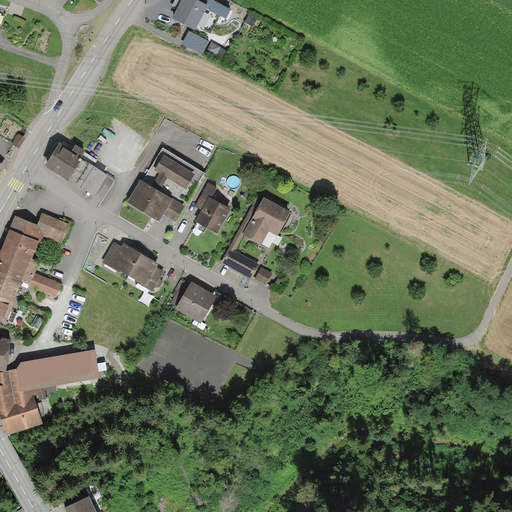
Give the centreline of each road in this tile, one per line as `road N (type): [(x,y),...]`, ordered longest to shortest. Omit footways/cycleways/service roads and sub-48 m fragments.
road 1 (residential): [(281,319),(25,168)]
road 2 (track): [(465,342),(330,336),(281,319)]
road 3 (tertiary): [(132,0),(59,112)]
